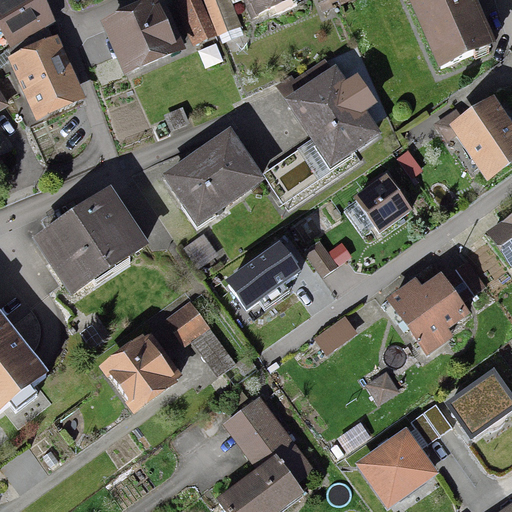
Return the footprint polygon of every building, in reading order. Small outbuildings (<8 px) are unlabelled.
[(4,0),(0,2),(0,35),(7,49),(53,27),(39,0),(4,0)] [(197,0),(176,0),(175,1),(194,42),(212,33),(197,0)] [(294,0),(204,0),(218,30),(238,21),(231,5),(241,0),(248,0),(258,21),(296,4),(294,0)] [(413,0),(418,11),(413,13),(440,75),(492,53),(469,0),(413,0)] [(103,25),(127,82),(185,58),(162,1),(103,25)] [(57,42),(9,64),(37,127),(86,105),(57,42)] [(318,145),(332,164),(353,150),(375,136),(326,61),(293,82),(302,97),(292,104),(318,145)] [(449,135),(487,189),(511,171),(511,134),(492,106),(449,135)] [(163,180),(198,233),(265,189),(231,136),(163,180)] [(332,164),(318,145),(271,177),(292,208),(361,161),(353,150),(332,164)] [(386,183),(354,205),(379,240),(411,218),(386,183)] [(32,245),(69,298),(143,248),(107,194),(32,245)] [(511,221),(488,238),(511,273),(511,221)] [(319,244),(306,254),(325,277),(338,266),(319,244)] [(471,300),(487,288),(468,262),(452,273),(471,300)] [(415,287),(387,306),(427,364),(454,345),(448,336),(468,323),(441,282),(421,296),(415,287)] [(192,312),(171,326),(180,339),(191,332),(195,339),(206,331),(192,312)] [(0,419),(48,381),(0,322),(0,419)] [(231,365),(206,331),(195,339),(189,343),(214,377),(231,365)] [(145,338),(101,372),(134,415),(179,381),(145,338)] [(367,388),(380,407),(401,393),(388,374),(367,388)] [(511,402),(495,376),(445,409),(470,446),(511,418),(511,402)] [(313,479),(260,403),(224,428),(257,475),(216,504),(221,511),(291,511),(306,502),(297,490),(313,479)] [(435,406),(423,415),(441,439),(453,429),(435,406)] [(428,449),(441,439),(423,415),(410,425),(428,449)] [(362,466),(388,505),(432,476),(405,437),(362,466)]
